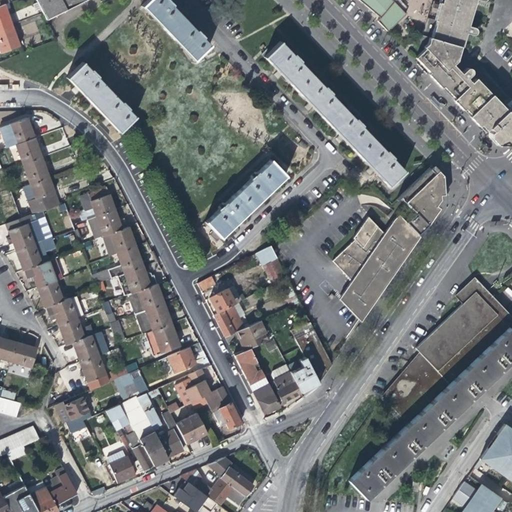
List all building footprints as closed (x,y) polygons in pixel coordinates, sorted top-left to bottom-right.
[(34,0),(36,3),(39,10),(42,14),(45,21),(86,0),(34,0)] [(164,0),(164,1),(162,0),(147,0),(140,7),(192,62),(208,47),(199,38),(201,37),(198,34),(196,31),(194,33),(169,7),(171,5),(167,1),(166,0),(164,0)] [(357,0),(374,15),(376,13),(380,16),(375,21),(386,31),(403,15),(388,0),(357,0)] [(440,0),(429,40),(437,42),(436,44),(436,45),(436,46),(437,47),(438,47),(447,50),(447,52),(452,54),(453,54),(453,53),(454,53),(454,52),(455,52),(456,47),(460,48),(462,48),(466,35),(473,36),(475,36),(476,34),(476,32),(476,30),(475,30),(474,29),(468,27),(475,1),(482,3),(484,2),(485,1),(485,0),(440,0)] [(33,12),(39,10),(36,3),(30,6),(33,12)] [(0,29),(11,26),(6,11),(10,10),(8,4),(0,6),(0,29)] [(17,42),(11,26),(0,29),(0,53),(22,46),(21,41),(17,42)] [(422,49),(423,51),(424,51),(427,54),(430,52),(456,79),(459,76),(451,67),(456,63),(460,48),(456,47),(455,52),(454,52),(454,53),(453,53),(453,54),(452,54),(447,52),(447,50),(438,47),(437,47),(436,46),(436,45),(436,44),(437,42),(429,40),(428,39),(426,45),(422,49)] [(364,163),(386,186),(402,172),(389,158),(390,156),(385,151),(384,153),(358,126),(359,124),(354,119),(353,120),(327,94),(329,92),(324,88),(322,89),(297,62),(298,61),(294,56),(292,57),(278,43),(263,58),(277,73),(299,96),(336,134),(364,163)] [(511,115),(505,108),(502,111),(473,80),(469,84),(466,80),(470,75),(470,73),(469,71),(467,70),(466,70),(465,70),(459,76),(456,79),(430,52),(427,54),(424,51),(423,51),(414,60),(482,131),(485,134),(487,131),(490,134),(488,135),(488,139),(496,147),(506,147),(511,140),(511,115)] [(81,64),(67,77),(65,79),(78,92),(107,123),(117,134),(133,119),(124,109),(126,107),(121,102),(119,104),(94,77),(96,76),(90,70),(88,72),(81,64)] [(511,96),(503,106),(505,108),(511,115),(511,96)] [(0,135),(5,148),(14,145),(30,139),(32,138),(31,134),(29,129),(27,124),(25,124),(23,119),(0,127),(0,135)] [(14,145),(21,165),(38,159),(40,158),(37,149),(35,150),(33,146),(30,139),(14,145)] [(41,165),(38,159),(21,165),(29,185),(48,178),(44,169),(42,170),(41,165)] [(204,223),(212,232),(219,239),(236,223),(273,188),(285,178),(270,162),(255,175),(254,174),(249,178),(250,180),(223,205),(222,204),(217,208),(218,210),(204,223)] [(406,220),(419,234),(428,224),(440,208),(436,206),(441,200),(438,179),(428,169),(398,196),(414,213),(406,220)] [(51,187),(48,178),(29,185),(34,200),(28,202),(32,215),(58,206),(51,187)] [(26,203),(28,202),(34,200),(29,185),(21,188),(26,203)] [(104,187),(86,194),(87,199),(82,201),(88,219),(111,210),(113,209),(110,203),(104,187)] [(114,219),(111,210),(88,219),(87,219),(94,239),(124,228),(121,220),(115,222),(114,219)] [(397,214),(393,218),(400,225),(404,222),(397,214)] [(11,246),(13,252),(38,243),(42,242),(34,221),(32,222),(30,216),(4,225),(6,231),(8,231),(11,238),(5,240),(7,246),(11,244),(11,246)] [(400,225),(393,218),(392,219),(382,234),(367,217),(352,237),(354,238),(331,259),(351,280),(373,303),(378,295),(396,270),(416,241),(414,239),(419,234),(406,220),(404,222),(400,225)] [(101,259),(115,254),(131,248),(134,247),(130,239),(128,239),(127,235),(124,228),(94,239),(93,240),(101,259)] [(38,243),(13,252),(16,260),(18,260),(20,264),(22,271),(45,263),(38,243)] [(271,285),(274,283),(286,277),(281,268),(273,252),(270,246),(255,254),(271,285)] [(93,284),(114,277),(123,274),(139,268),(141,267),(138,258),(136,259),(135,257),(131,248),(115,254),(119,265),(90,275),(93,284)] [(36,283),(38,288),(55,282),(61,280),(53,260),(45,263),(22,271),(25,278),(30,277),(31,281),(32,284),(36,283)] [(143,274),(141,274),(139,268),(123,274),(130,294),(153,285),(150,276),(147,277),(146,274),(143,274)] [(127,295),(129,294),(130,294),(123,274),(114,277),(122,297),(127,295)] [(210,277),(196,284),(200,292),(214,285),(210,277)] [(298,302),(286,277),(274,283),(286,308),(298,302)] [(454,297),(460,305),(472,293),(506,329),(510,326),(511,323),(511,321),(484,293),(479,287),(472,279),(454,297)] [(366,313),(373,303),(351,280),(342,292),(338,298),(359,322),(366,313)] [(44,308),(46,307),(62,302),(55,282),(38,288),(36,289),(38,297),(41,296),(42,301),(44,308)] [(134,315),(144,311),(160,305),(162,304),(159,296),(157,297),(155,292),(153,285),(130,294),(129,294),(127,295),(134,315)] [(232,287),(225,290),(231,300),(234,299),(236,302),(239,301),(232,287)] [(212,306),(215,313),(229,306),(236,302),(234,299),(231,300),(225,290),(208,299),(212,306)] [(471,363),(506,329),(472,293),(460,305),(437,327),(415,348),(413,350),(418,355),(410,364),(385,393),(383,396),(407,425),(411,421),(439,394),(471,363)] [(73,298),(69,299),(75,318),(80,317),(73,298)] [(57,320),(59,326),(76,320),(75,318),(69,299),(62,302),(46,307),(49,317),(55,315),(57,320)] [(163,313),(160,305),(144,311),(151,331),(169,324),(166,315),(164,316),(163,313)] [(240,330),(229,306),(215,313),(212,315),(217,325),(223,338),(234,333),(240,330)] [(151,331),(144,311),(134,315),(141,334),(143,334),(144,333),(151,331)] [(105,316),(108,324),(113,323),(110,314),(105,316)] [(65,345),(70,344),(82,339),(76,320),(59,326),(57,326),(60,335),(62,334),(63,339),(65,345)] [(116,321),(113,323),(108,324),(110,330),(115,344),(123,341),(116,321)] [(240,339),(245,349),(248,348),(259,343),(266,340),(257,322),(240,330),(234,333),(238,340),(240,339)] [(173,334),(169,324),(151,331),(144,333),(143,334),(151,356),(178,347),(173,334)] [(297,348),(302,358),(315,385),(322,375),(330,364),(311,328),(292,340),(297,348)] [(511,358),(511,335),(506,329),(471,363),(488,381),(502,368),(511,358)] [(99,333),(90,337),(97,356),(106,353),(99,333)] [(97,356),(90,337),(82,339),(70,344),(73,352),(75,351),(77,356),(79,362),(97,356)] [(0,357),(10,361),(14,345),(15,343),(3,340),(0,338),(0,357)] [(30,368),(36,349),(29,347),(30,344),(22,342),(21,347),(18,346),(14,345),(10,361),(9,362),(30,368)] [(349,351),(352,354),(358,346),(355,344),(349,351)] [(186,348),(165,357),(172,373),(193,364),(190,356),(186,348)] [(257,366),(248,348),(245,349),(232,355),(238,368),(245,380),(247,385),(253,382),(263,378),(259,370),(254,373),(251,369),(257,366)] [(79,368),(80,372),(78,372),(80,377),(83,376),(86,382),(103,376),(97,356),(79,362),(77,363),(79,368)] [(288,372),(289,374),(299,393),(309,388),(315,385),(302,358),(296,361),(299,366),(288,372)] [(488,381),(471,363),(439,394),(456,412),(470,399),(488,381)] [(133,364),(124,368),(127,374),(129,373),(137,370),(133,364)] [(273,382),(267,385),(277,406),(284,402),(283,400),(291,396),(299,393),(289,374),(285,366),(272,373),(270,377),(273,382)] [(87,392),(96,388),(111,381),(127,374),(124,368),(103,376),(86,382),(84,383),(87,392)] [(189,403),(202,396),(209,393),(206,387),(203,381),(205,380),(200,369),(187,375),(192,386),(183,390),(189,403)] [(111,381),(121,405),(135,398),(137,397),(127,374),(111,381)] [(271,409),(277,406),(267,385),(263,378),(253,382),(247,385),(249,390),(260,411),(265,412),(271,409)] [(227,430),(239,423),(220,387),(209,393),(202,396),(219,428),(224,425),(227,430)] [(456,412),(439,394),(411,421),(428,439),(442,426),(456,412)] [(19,403),(7,400),(0,398),(0,412),(15,416),(19,403)] [(138,405),(135,398),(121,405),(118,406),(128,424),(137,440),(152,432),(138,405)] [(63,407),(54,411),(61,425),(64,424),(69,435),(76,432),(82,429),(79,422),(89,418),(81,399),(63,407)] [(145,402),(138,405),(152,432),(165,459),(174,454),(181,450),(170,431),(164,434),(150,409),(149,410),(145,402)] [(168,407),(171,413),(178,409),(175,403),(168,407)] [(114,431),(128,424),(118,406),(104,412),(114,431)] [(174,424),(174,426),(184,444),(196,438),(204,434),(195,414),(174,424)] [(167,429),(174,426),(174,424),(169,416),(162,420),(167,429)] [(428,439),(411,421),(407,425),(381,451),(398,468),(413,453),(428,439)] [(511,432),(501,425),(477,460),(511,484),(511,432)] [(0,456),(5,454),(38,440),(32,428),(31,426),(0,439),(0,456)] [(152,432),(137,440),(138,442),(151,467),(159,462),(166,459),(165,459),(152,432)] [(146,469),(151,467),(138,442),(132,445),(132,447),(133,449),(132,450),(138,461),(133,464),(138,474),(146,469)] [(384,481),(398,468),(381,451),(347,483),(363,501),(384,481)] [(123,459),(120,453),(106,459),(109,466),(108,466),(116,484),(129,478),(134,476),(125,458),(123,459)] [(222,457),(203,466),(220,478),(243,495),(248,488),(252,484),(228,467),(230,464),(222,457)] [(50,487),(45,490),(47,493),(53,505),(65,500),(75,494),(61,469),(52,474),(54,479),(48,482),(50,487)] [(201,478),(195,469),(178,477),(187,484),(206,498),(212,502),(213,501),(218,504),(224,496),(236,505),(240,501),(242,497),(230,488),(229,489),(218,481),(210,491),(198,482),(201,478)] [(220,478),(218,481),(229,489),(230,488),(242,497),(244,495),(243,495),(220,478)] [(41,483),(26,491),(28,496),(44,488),(41,483)] [(462,483),(450,500),(464,509),(467,511),(466,511),(489,511),(498,499),(483,488),(479,495),(475,492),(462,483)] [(197,511),(206,498),(187,484),(184,487),(182,491),(178,489),(172,499),(191,511),(197,511)] [(23,511),(34,506),(28,496),(26,491),(23,486),(1,497),(8,511),(23,511)] [(34,506),(37,511),(53,511),(56,511),(53,505),(47,493),(45,490),(44,488),(28,496),(34,506)] [(8,511),(1,497),(0,495),(0,511),(8,511)] [(152,506),(146,502),(142,508),(148,511),(152,506)]
